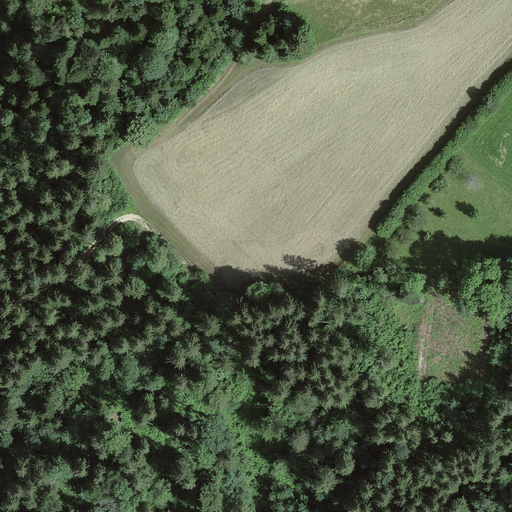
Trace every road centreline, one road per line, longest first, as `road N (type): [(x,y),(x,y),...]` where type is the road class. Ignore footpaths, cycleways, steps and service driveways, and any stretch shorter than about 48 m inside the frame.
road 1 (track): [(511,291),(428,299),(360,288),(247,310),(225,303),(143,220)]
road 2 (track): [(143,220),(121,219),(55,284),(0,317)]
road 3 (track): [(267,0),(230,66),(174,123)]
